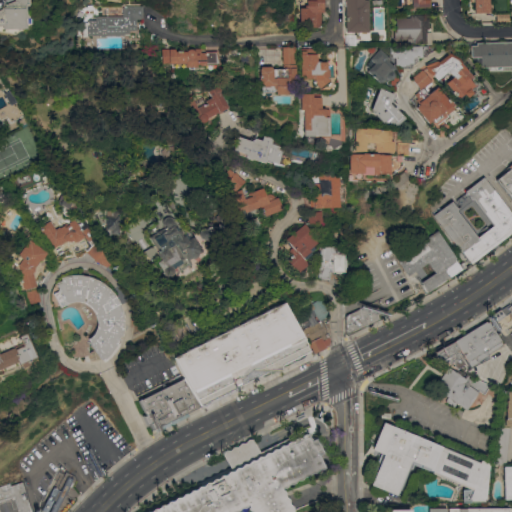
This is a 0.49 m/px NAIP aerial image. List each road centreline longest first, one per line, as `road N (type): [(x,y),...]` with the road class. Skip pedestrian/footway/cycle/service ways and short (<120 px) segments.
road 1 (residential): [(341,368),(327,288),(285,283),(271,267),(273,243),(298,201),(290,189),(212,153),(230,120)]
road 2 (secondary): [(291,392),(154,464),(98,511)]
road 3 (residential): [(429,154),(403,98),(406,76),(447,51),(497,99)]
road 4 (residential): [(333,0),(334,29),(319,40),(183,37)]
road 5 (residential): [(345,494),(341,368)]
road 6 (residential): [(412,162),(511,86)]
